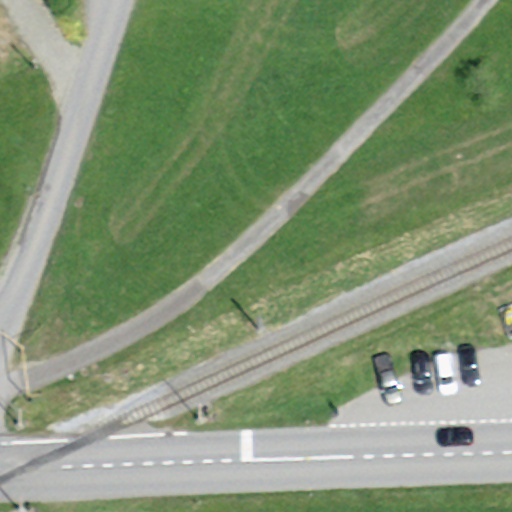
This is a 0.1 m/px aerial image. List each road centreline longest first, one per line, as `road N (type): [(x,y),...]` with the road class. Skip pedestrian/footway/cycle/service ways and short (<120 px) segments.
road 1 (unknown): [(0,371),(34,376),(158,311),(478,0)]
road 2 (primary): [(511,445),(0,460)]
road 3 (unclassified): [(108,0),(0,303)]
